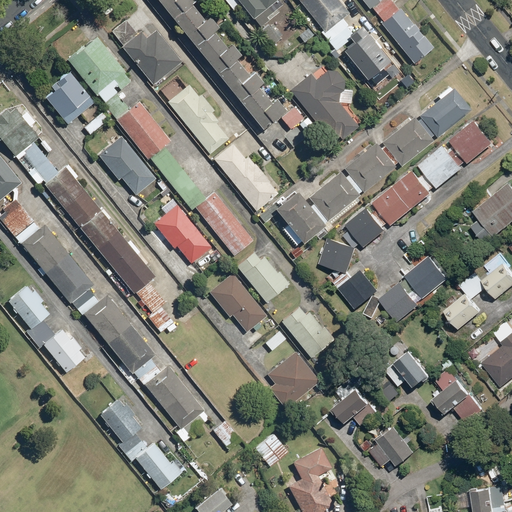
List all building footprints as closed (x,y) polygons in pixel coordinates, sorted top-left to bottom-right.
[(160,0),(263,127),(287,108),(277,96),(272,101),(259,84),(264,80),(255,68),(250,73),(237,57),(242,53),(233,41),(228,45),(214,29),(220,25),(211,14),(206,18),(192,1),(193,0),(160,0)] [(282,0),(240,0),(261,26),(280,11),(278,8),(284,3),(282,0)] [(300,0),(324,29),(321,31),(336,50),(352,37),(355,40),(344,49),(367,78),(390,60),(362,24),(352,32),(347,25),(348,24),(343,18),(350,12),(340,0),(300,0)] [(363,0),(370,8),(372,6),(384,21),(382,22),(414,62),(433,47),(401,7),(399,8),(392,0),(363,0)] [(123,44),(122,45),(154,84),(182,61),(157,28),(147,36),(141,30),(138,33),(126,19),(112,30),(123,44)] [(269,23),(261,31),(273,45),(281,37),(269,23)] [(309,26),(299,34),(305,42),(315,34),(309,26)] [(84,43),(67,56),(148,158),(150,156),(192,209),(196,206),(234,255),(253,239),(215,190),(206,197),(164,145),(171,139),(140,99),(129,107),(117,92),(118,91),(114,86),(117,83),(121,88),(131,80),(125,72),(126,71),(97,34),(85,44),(84,43)] [(55,88),(45,95),(68,123),(95,101),(70,69),(51,84),(55,88)] [(311,72),(291,89),(333,141),(340,135),(343,139),(359,125),(339,101),(352,102),(353,89),(344,88),(345,80),(338,70),(328,69),(319,76),(316,79),(311,72)] [(190,83),(168,101),(210,153),(229,138),(217,122),(219,120),(212,111),(215,109),(202,93),(199,95),(190,83)] [(454,86),(420,114),(438,136),(472,108),(454,86)] [(0,135),(38,183),(43,179),(45,182),(44,183),(134,293),(136,292),(141,299),(138,302),(142,306),(145,303),(152,312),(148,316),(161,332),(167,326),(171,331),(177,326),(161,306),(166,302),(149,281),(156,276),(109,218),(111,216),(104,208),(102,209),(76,177),(78,175),(69,163),(59,171),(34,141),(40,136),(15,106),(10,111),(7,107),(0,112),(0,135)] [(281,117),(291,129),(304,117),(295,106),(281,117)] [(108,120),(102,112),(85,127),(92,134),(108,120)] [(414,115),(382,140),(402,164),(434,139),(414,115)] [(476,118),(451,139),(469,162),(495,142),(476,118)] [(157,177),(122,134),(98,153),(118,178),(121,176),(136,194),(157,177)] [(376,141),(345,167),(364,191),(396,165),(376,141)] [(234,142),(214,157),(257,210),(279,192),(270,181),(271,180),(256,162),(255,163),(249,155),(246,157),(234,142)] [(445,143),(420,164),(439,187),(464,167),(445,143)] [(0,199),(22,181),(0,153),(0,199)] [(414,168),(374,201),(393,224),(433,192),(414,168)] [(341,170),(309,195),(329,220),(360,194),(341,170)] [(511,182),(510,180),(474,209),(481,217),(472,225),(486,242),(511,221),(511,182)] [(274,202),(259,214),(265,221),(279,210),(304,241),(326,223),(298,189),(277,205),(274,202)] [(5,210),(0,214),(0,215),(70,303),(72,301),(83,315),(85,314),(133,373),(134,372),(145,386),(146,385),(178,424),(173,427),(184,441),(192,435),(190,433),(210,417),(204,410),(205,409),(168,363),(161,369),(151,358),(156,354),(107,293),(98,299),(89,288),(94,284),(45,223),(40,227),(16,197),(3,208),(5,210)] [(177,203),(154,222),(175,247),(177,245),(192,263),(212,246),(177,203)] [(368,205),(346,223),(366,246),(387,228),(368,205)] [(358,246),(329,236),(320,262),(349,272),(358,246)] [(255,250),(237,265),(266,301),(290,282),(280,270),(278,271),(265,255),(261,258),(255,250)] [(431,254),(406,274),(424,297),(449,277),(431,254)] [(505,262),(483,279),(497,297),(511,284),(511,267),(505,262)] [(363,268),(340,287),(357,308),(380,289),(363,268)] [(233,271),(209,290),(230,316),(233,314),(247,332),(268,315),(233,271)] [(401,281),(380,298),(399,321),(420,304),(401,281)] [(71,338),(62,327),(55,333),(43,318),(50,312),(41,302),(44,300),(36,289),(33,291),(27,284),(8,299),(31,327),(27,330),(40,347),(44,343),(67,371),(85,356),(79,349),(82,347),(73,336),(71,338)] [(467,292),(445,309),(460,327),(482,309),(477,301),(474,299),(467,292)] [(300,306),(282,320),(311,356),(335,338),(325,326),(323,327),(310,310),(306,313),(300,306)] [(505,344),(483,362),(503,386),(511,378),(511,325),(507,320),(494,331),(505,344)] [(279,330),(266,342),(272,350),(286,338),(279,330)] [(296,350),(268,373),(275,382),(269,387),(286,408),(320,380),(296,350)] [(407,352),(392,364),(410,388),(420,380),(422,382),(428,377),(407,352)] [(458,380),(431,401),(436,407),(438,405),(445,414),(453,408),(470,395),(458,380)] [(356,389),(330,411),(334,416),(336,414),(344,424),(353,417),(368,404),(356,389)] [(482,409),(470,395),(453,408),(465,423),(482,409)] [(119,397),(100,412),(123,441),(119,444),(132,460),(136,457),(161,488),(182,471),(174,460),(171,462),(155,441),(148,447),(136,432),(142,426),(133,415),(135,413),(127,402),(125,404),(119,397)] [(376,413),(368,404),(353,417),(360,426),(376,413)] [(226,419),(213,428),(229,450),(242,440),(226,419)] [(394,423),(376,437),(380,442),(372,449),(384,465),(393,458),(398,464),(415,451),(409,442),(412,440),(408,435),(405,438),(394,423)] [(274,432),(256,448),(270,465),(289,450),(274,432)] [(322,445),(293,460),(302,477),(289,484),(303,511),(323,511),(324,511),(335,506),(318,474),(333,466),(322,445)] [(201,511),(218,511),(232,501),(224,491),(226,490),(222,484),(196,506),(201,511)] [(496,511),(494,485),(474,488),(476,511),(496,511)]
